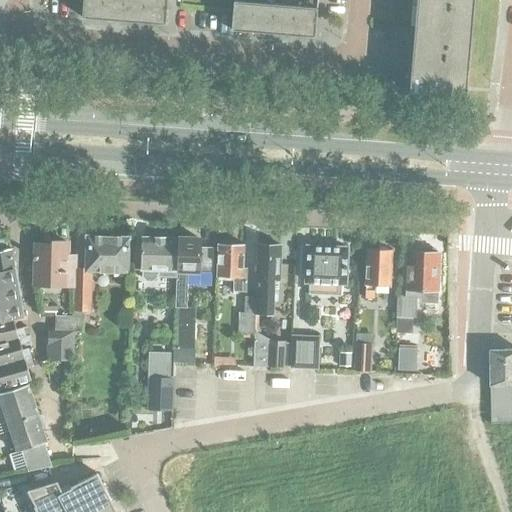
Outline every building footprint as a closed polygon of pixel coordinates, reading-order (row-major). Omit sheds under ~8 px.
[(82,0),(81,17),(103,18),(104,0),(82,0)] [(104,0),(103,18),(123,20),(124,0),(104,0)] [(124,0),(123,20),(143,22),(145,0),(124,0)] [(166,0),(145,0),(143,22),(165,23),(166,0)] [(255,2),(247,1),(233,0),(231,29),(252,31),(255,2)] [(416,0),(408,92),(465,97),(473,0),(416,0)] [(252,31),(273,33),(275,4),(255,2),(252,31)] [(273,33),(293,34),(295,5),(275,4),(273,33)] [(295,5),(293,34),(314,36),(317,7),(308,6),(295,5)] [(72,310),(81,311),(89,311),(91,271),(128,272),(129,236),(85,235),(85,237),(86,237),(85,267),(75,267),(75,256),(74,256),(74,258),(73,285),(72,310)] [(157,275),(175,275),(177,238),(141,237),(139,274),(141,274),(141,277),(145,281),(152,281),(156,277),(157,275)] [(193,361),(193,348),(195,307),(186,307),(187,270),(212,271),(213,247),(199,246),(200,238),(177,238),(175,275),(174,307),(178,307),(176,348),(174,347),(174,360),(193,361)] [(50,284),(73,285),(74,258),(67,258),(67,242),(53,242),(53,244),(35,244),(35,256),(33,256),(33,259),(34,259),(34,283),(50,283),(50,284)] [(243,267),(244,244),(217,243),(216,277),(219,277),(219,280),(232,280),(232,277),(234,277),(234,291),(246,291),(247,268),(243,267)] [(257,244),(256,296),(255,313),(272,314),(273,280),(278,281),(280,244),(257,244)] [(307,246),(305,282),(309,282),(308,294),(341,295),(341,283),(345,283),(347,247),(307,246)] [(0,249),(0,318),(0,320),(12,318),(22,316),(10,248),(0,249)] [(367,248),(365,297),(373,298),(374,285),(389,286),(391,249),(367,248)] [(412,333),(413,317),(415,317),(416,297),(420,297),(419,302),(436,302),(437,290),(438,291),(439,252),(437,252),(435,249),(426,248),(423,252),(407,251),(405,296),(396,295),(395,316),(395,332),(412,333)] [(254,333),(255,313),(256,296),(245,296),(245,313),(240,313),(239,332),(254,333)] [(80,330),(81,311),(72,310),(71,316),(54,315),(54,329),(74,330),(80,330)] [(0,320),(0,319),(0,342),(18,337),(29,334),(27,326),(21,327),(15,329),(12,318),(0,320)] [(54,331),(47,331),(46,359),(72,360),(73,331),(54,331)] [(29,334),(18,337),(20,343),(31,340),(29,335),(29,334)] [(317,368),(318,337),(292,336),(291,366),(317,368)] [(18,337),(0,342),(0,364),(30,356),(27,348),(22,349),(20,343),(18,337)] [(253,365),(283,367),(285,341),(269,339),(267,360),(253,359),(253,365)] [(371,344),(355,343),(354,370),(370,371),(371,344)] [(412,372),(414,346),(396,345),(395,371),(412,372)] [(511,349),(504,349),(504,351),(489,351),(489,385),(489,386),(490,423),(511,422),(511,349)] [(146,411),(172,411),(173,377),(169,377),(170,353),(147,352),(146,411)] [(30,356),(0,364),(0,386),(27,379),(30,378),(27,366),(32,364),(30,356)] [(64,360),(64,380),(73,380),(73,360),(64,360)] [(28,383),(0,392),(0,399),(17,451),(21,450),(27,471),(51,466),(44,442),(47,442),(42,427),(45,424),(45,420),(44,417),(42,414),(38,414),(28,383)] [(66,509),(66,511),(95,511),(112,504),(96,472),(96,473),(70,486),(71,488),(66,490),(74,505),(66,509)] [(74,505),(66,490),(62,492),(56,481),(27,490),(34,506),(33,506),(36,511),(66,511),(66,509),(74,505)]
